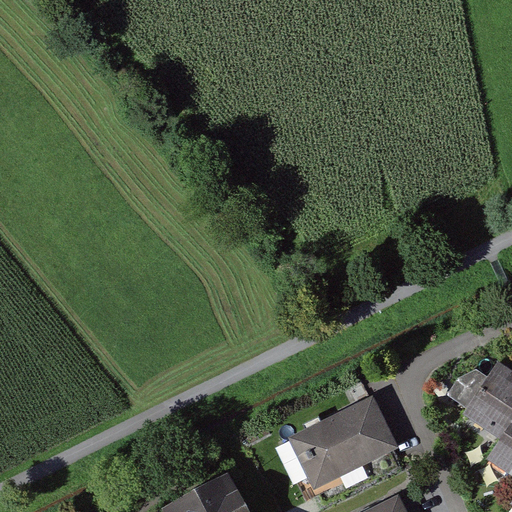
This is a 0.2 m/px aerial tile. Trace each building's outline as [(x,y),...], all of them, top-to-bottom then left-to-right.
[(511,373),(500,365),(467,414),(505,439),(511,428),(511,373)] [(378,403),(299,438),(323,491),(401,456),(378,403)] [(511,428),(505,439),(489,462),(511,477),(511,428)] [(249,511),(230,478),(170,511),(249,511)] [(406,511),(402,503),(381,511),(406,511)]
